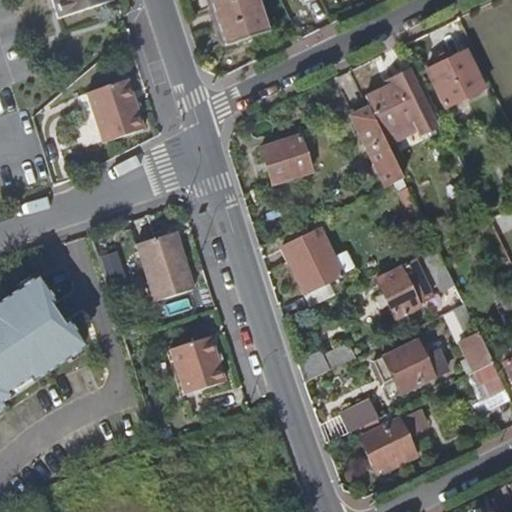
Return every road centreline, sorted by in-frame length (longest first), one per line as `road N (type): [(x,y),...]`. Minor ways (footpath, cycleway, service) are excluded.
road 1 (tertiary): [(209,157),(329,511)]
road 2 (residential): [(196,115),(439,0)]
road 3 (residential): [(209,157),(0,234)]
road 4 (residential): [(511,453),(389,511)]
road 5 (tertiary): [(159,0),(196,115)]
